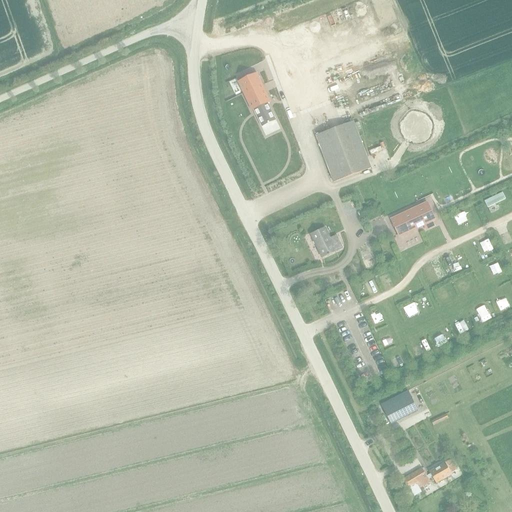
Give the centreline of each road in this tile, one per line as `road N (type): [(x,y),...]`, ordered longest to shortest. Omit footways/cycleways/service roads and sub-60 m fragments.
road 1 (unclassified): [(389,511),(201,118),(197,22)]
road 2 (unclassified): [(0,98),(159,28),(197,22)]
